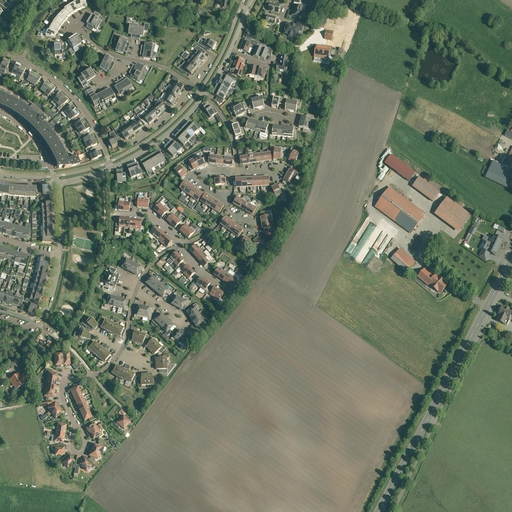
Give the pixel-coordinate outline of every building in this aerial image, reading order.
[(0,3),(0,4),(2,6),(6,9),(9,6),(6,3),(8,0),(1,0),(3,1),(0,3)] [(74,3),(77,11),(82,9),(78,0),(79,1),(74,3)] [(78,0),(82,9),(87,7),(84,0),(78,0)] [(292,11),(291,16),(301,17),(302,9),(305,10),(305,6),(307,6),(307,4),(300,0),(300,3),(300,6),(295,6),(295,9),(295,10),(294,12),(292,11)] [(268,11),(278,13),(279,11),(280,11),(280,10),(280,9),(279,8),(280,6),(272,4),(273,1),(270,1),(269,4),(270,4),(268,11)] [(77,11),(74,3),(69,6),(73,13),(77,11)] [(73,13),(69,6),(64,9),(69,16),(73,13)] [(57,16),(64,22),(67,19),(61,12),(57,16)] [(265,14),(264,18),(267,19),(266,23),(266,24),(270,25),(270,24),(274,25),(276,18),(275,18),(270,17),(271,14),(265,13),(265,14)] [(91,15),(89,19),(99,25),(101,21),(97,19),(98,18),(91,15)] [(54,21),(61,26),(64,22),(57,16),(54,21)] [(99,25),(89,19),(86,24),(92,28),(93,27),(97,29),(99,25)] [(496,19),(491,25),(495,28),(500,22),(496,19)] [(58,30),(61,26),(54,21),(51,26),(58,30)] [(135,38),(138,26),(138,23),(133,22),(132,25),(130,25),(131,24),(130,24),(130,27),(129,34),(133,34),(132,38),(135,38)] [(302,31),(303,25),(297,23),(296,27),(295,27),(295,26),(295,27),(292,26),(292,25),(292,26),(287,24),(284,34),(289,35),(288,37),(292,38),(292,36),(297,38),(299,31),(302,31)] [(143,36),(144,31),(147,31),(149,25),(145,24),(145,26),(145,27),(138,26),(135,38),(139,39),(139,36),(143,36)] [(56,34),(58,30),(51,26),(48,31),(56,34)] [(54,39),(56,34),(48,31),(47,30),(45,36),(54,39)] [(326,30),(325,39),(332,40),(333,31),(326,30)] [(76,35),(71,38),(77,46),(81,44),(79,42),(80,41),(76,35)] [(119,38),(116,44),(128,48),(129,45),(126,44),(127,40),(121,38),(118,37),(117,37),(119,38)] [(71,47),(73,49),(77,46),(71,38),(67,41),(71,47)] [(253,48),(255,42),(245,38),(240,50),(247,52),(249,47),(253,48)] [(216,46),(215,45),(216,43),(211,40),(210,42),(207,40),(205,43),(200,39),(197,44),(204,48),(206,46),(213,50),(216,46)] [(258,44),(255,42),(253,48),(252,49),(256,50),(253,57),(258,59),(263,49),(262,49),(262,50),(257,47),(258,44)] [(127,51),(128,48),(116,44),(114,51),(113,51),(116,52),(123,54),(124,50),(127,51)] [(142,48),(141,51),(154,53),(155,46),(156,46),(153,45),(146,44),(145,48),(142,48)] [(316,45),(314,57),(318,58),(317,60),(320,61),(321,58),(328,59),(330,47),(316,45)] [(199,53),(202,50),(197,46),(194,49),(197,51),(194,56),(202,63),(205,58),(199,53)] [(263,49),(258,59),(259,58),(264,60),(267,54),(271,56),(273,49),(269,48),(268,51),(263,49)] [(152,60),(154,53),(141,51),(141,54),(144,55),(143,59),(150,60),(154,60),(152,60)] [(104,55),(101,62),(113,67),(114,65),(111,63),(113,59),(106,56),(107,56),(104,55),(103,55),(104,55)] [(187,57),(197,66),(201,62),(202,63),(194,56),(192,58),(189,56),(187,57)] [(280,65),(277,65),(276,72),(286,74),(287,67),(286,67),(288,57),(281,56),(280,65)] [(197,66),(187,57),(186,59),(189,62),(187,64),(195,71),(194,70),(197,66)] [(244,66),(241,65),(243,61),(236,59),(232,69),(236,71),(235,75),(241,77),(243,71),(244,66)] [(0,72),(4,74),(4,73),(8,74),(10,68),(7,68),(9,62),(4,60),(2,64),(1,64),(0,67),(0,72)] [(108,69),(111,70),(113,67),(101,62),(98,68),(97,68),(100,70),(100,69),(106,73),(108,69)] [(195,71),(187,64),(183,68),(180,66),(177,69),(182,73),(185,70),(191,75),(195,71)] [(13,70),(10,68),(8,74),(11,76),(12,74),(16,76),(20,67),(15,65),(13,70)] [(132,69),(143,75),(146,69),(147,69),(144,68),(138,65),(136,68),(133,67),(132,69)] [(20,67),(16,76),(20,78),(19,80),(22,81),(25,76),(23,75),(25,69),(20,67)] [(85,71),(91,79),(95,76),(90,69),(91,69),(89,67),(89,68),(85,71)] [(246,75),(255,77),(257,68),(251,67),(250,72),(247,71),(246,75)] [(262,69),(257,68),(255,77),(264,79),(264,75),(262,74),(262,69)] [(140,82),(143,75),(132,69),(130,73),(133,74),(131,78),(138,81),(141,83),(141,82),(140,82)] [(80,73),(87,84),(88,84),(86,82),(91,79),(85,71),(80,74),(80,73)] [(28,84),(29,83),(30,84),(36,75),(31,72),(28,77),(25,76),(22,81),(21,84),(23,85),(28,84)] [(86,85),(87,84),(80,73),(81,76),(79,77),(78,76),(76,78),(78,81),(78,80),(84,89),(88,87),(86,85)] [(36,75),(30,84),(35,86),(35,85),(38,87),(40,85),(37,83),(40,78),(36,75)] [(223,76),(221,81),(231,86),(235,79),(228,75),(227,78),(224,76),(223,76)] [(175,81),(172,86),(181,92),(184,87),(177,83),(179,80),(173,76),(172,79),(175,81)] [(119,81),(126,92),(132,88),(133,89),(131,86),(128,80),(124,82),(122,79),(119,81)] [(126,92),(119,81),(117,83),(119,86),(115,88),(119,94),(120,97),(121,96),(120,96),(126,92)] [(231,86),(221,81),(218,86),(232,93),(233,91),(229,89),(231,86)] [(40,85),(38,87),(41,89),(40,90),(44,93),(50,85),(46,82),(42,86),(40,85)] [(50,85),(44,93),(48,96),(49,95),(51,97),(53,95),(51,93),(55,89),(50,85)] [(166,89),(177,96),(180,91),(181,92),(172,86),(170,89),(167,87),(166,89)] [(231,95),(232,93),(218,86),(216,90),(226,96),(227,93),(231,95)] [(168,93),(166,95),(175,101),(176,101),(175,100),(177,96),(166,89),(164,88),(163,90),(168,93)] [(115,98),(111,90),(111,89),(106,92),(110,101),(115,98),(116,99),(115,97),(115,98)] [(226,96),(216,90),(213,95),(217,97),(215,100),(222,103),(226,96)] [(105,103),(110,101),(106,92),(101,94),(105,103)] [(47,126),(45,123),(44,122),(50,117),(47,113),(43,109),(38,105),(35,103),(31,100),(28,97),(26,100),(32,105),(29,109),(30,109),(29,110),(25,107),(21,104),(17,102),(13,100),(8,97),(4,95),(0,93),(0,105),(0,106),(3,107),(7,109),(12,112),(14,114),(18,116),(23,119),(29,125),(32,128),(38,134),(41,138),(43,140),(46,145),(49,149),(51,151),(53,156),(55,160),(57,164),(58,167),(58,168),(63,166),(64,168),(63,168),(71,167),(80,165),(76,157),(69,160),(68,160),(67,159),(65,155),(63,151),(61,146),(58,142),(56,138),(53,134),(50,131),(51,131),(55,128),(57,131),(60,134),(63,132),(60,129),(57,124),(54,120),(47,126)] [(55,97),(53,95),(51,97),(54,100),(53,101),(56,104),(63,97),(59,93),(55,97)] [(89,95),(90,98),(89,98),(91,102),(92,102),(94,105),(95,108),(97,107),(97,106),(100,104),(101,107),(95,95),(94,95),(93,93),(89,95)] [(101,106),(105,103),(101,94),(96,97),(95,95),(101,107),(101,106)] [(173,106),(175,101),(166,95),(163,100),(160,98),(159,101),(164,104),(166,101),(173,106)] [(265,96),(256,99),(259,109),(262,107),(264,106),(263,102),(266,101),(265,96)] [(273,96),(271,107),(275,108),(277,108),(278,109),(278,104),(281,105),(283,98),(273,96)] [(64,106),(63,105),(67,101),(63,97),(56,104),(59,107),(57,109),(59,111),(64,106)] [(256,108),(259,109),(256,99),(251,100),(251,98),(247,99),(250,108),(253,107),(253,109),(256,108)] [(287,110),(290,112),(292,102),(287,101),(287,99),(284,98),(283,105),(286,105),(285,110),(287,110)] [(154,106),(161,113),(165,109),(156,100),(154,101),(157,104),(154,106)] [(244,102),(237,107),(242,116),(244,113),(246,112),(245,110),(248,109),(244,102)] [(301,103),(292,102),(290,112),(293,112),(296,112),(297,107),(300,108),(301,103)] [(150,105),(148,107),(157,117),(161,113),(154,106),(152,108),(150,105)] [(209,106),(209,105),(204,109),(206,112),(204,114),(208,120),(217,113),(212,106),(210,107),(209,106)] [(65,113),(67,116),(75,110),(72,106),(67,110),(66,109),(61,113),(62,116),(65,113)] [(157,117),(148,107),(146,108),(149,111),(146,113),(153,121),(153,120),(157,117)] [(238,116),(242,116),(237,107),(232,109),(231,107),(228,109),(231,115),(234,113),(236,117),(238,116)] [(75,110),(67,116),(70,120),(71,119),(74,122),(76,120),(74,118),(79,115),(75,110)] [(149,125),(153,121),(146,113),(142,117),(140,114),(137,116),(141,121),(144,119),(149,125)] [(301,119),(299,122),(309,124),(311,119),(313,120),(314,116),(307,115),(306,118),(302,117),(301,119)] [(135,120),(133,122),(138,130),(143,127),(135,116),(133,117),(135,120)] [(76,120),(74,122),(75,125),(74,126),(77,130),(85,125),(82,120),(78,123),(76,120)] [(243,128),(251,130),(254,120),(251,120),(248,120),(248,122),(246,121),(243,128)] [(128,121),(126,122),(134,133),(138,130),(133,122),(130,124),(128,121)] [(130,136),(134,133),(126,122),(124,123),(127,126),(124,128),(130,137),(130,136)] [(190,122),(186,126),(195,134),(201,128),(195,123),(193,125),(190,122),(190,123),(190,122)] [(308,130),(309,124),(299,122),(300,125),(299,127),(304,129),(303,132),(309,133),(310,130),(308,130)] [(263,123),(260,133),(267,135),(269,129),(267,128),(268,126),(266,125),(263,123)] [(85,125),(77,130),(80,134),(81,133),(83,136),(85,135),(84,132),(88,129),(85,125)] [(236,138),(244,135),(242,128),(239,129),(238,125),(237,125),(238,125),(236,126),(232,127),(236,138)] [(186,126),(183,130),(194,141),(196,139),(192,137),(195,134),(186,126)] [(270,136),(277,136),(278,126),(275,127),(273,127),(273,129),(271,129),(270,136)] [(511,127),(510,132),(506,130),(503,136),(511,140),(511,127)] [(130,137),(124,128),(119,131),(117,128),(115,130),(118,135),(121,134),(126,140),(130,137)] [(193,143),(194,141),(183,130),(179,134),(187,142),(190,140),(193,143)] [(117,146),(117,144),(114,139),(117,137),(114,132),(109,134),(111,137),(108,139),(109,142),(107,143),(109,148),(112,147),(112,148),(117,146)] [(185,145),(187,142),(179,134),(175,138),(175,139),(187,149),(188,147),(185,145)] [(85,135),(83,136),(84,139),(83,140),(85,144),(94,140),(91,135),(86,137),(85,135)] [(94,140),(85,144),(87,149),(85,150),(87,153),(93,150),(91,148),(96,145),(94,140)] [(172,141),(169,145),(177,153),(183,147),(177,142),(175,144),(172,141)] [(171,159),(177,153),(169,145),(165,149),(168,152),(166,154),(171,159)] [(283,154),(280,154),(281,150),(274,149),(274,159),(273,159),(274,159),(274,160),(277,161),(277,160),(284,160),(283,160),(283,154)] [(101,156),(99,151),(94,153),(93,150),(87,153),(88,156),(90,155),(92,161),(98,159),(97,158),(101,156)] [(262,151),(264,162),(271,161),(270,153),(270,150),(267,151),(267,154),(263,154),(262,151)] [(264,162),(262,151),(260,152),(260,155),(256,155),(255,152),(257,163),(264,162)] [(160,152),(155,155),(161,164),(168,160),(164,154),(162,155),(160,152)] [(248,153),(250,164),(257,163),(255,152),(253,153),(253,156),(249,156),(248,153)] [(292,162),(291,163),(294,164),(294,163),(295,164),(295,163),(299,154),(293,152),(292,155),(289,154),(286,159),(285,159),(292,162)] [(209,164),(216,165),(217,154),(217,157),(212,156),(212,153),(210,153),(210,156),(209,156),(209,164)] [(250,164),(248,153),(246,154),(246,157),(241,158),(242,165),(250,164)] [(219,154),(217,154),(216,165),(223,165),(224,155),(224,158),(220,157),(219,154)] [(155,155),(150,157),(158,171),(160,170),(158,166),(161,164),(155,155)] [(223,165),(230,166),(231,159),(227,158),(227,155),(224,155),(223,165)] [(391,155),(385,164),(409,181),(415,173),(391,155)] [(150,157),(146,160),(152,170),(154,168),(157,172),(158,171),(150,157)] [(200,157),(195,159),(199,168),(202,167),(202,166),(208,163),(207,163),(204,158),(201,159),(200,157)] [(197,170),(199,168),(195,159),(190,162),(191,165),(188,166),(191,171),(190,172),(196,169),(197,170)] [(149,172),(152,170),(146,160),(141,163),(149,176),(151,175),(149,172)] [(138,164),(133,166),(136,177),(144,174),(142,167),(139,168),(138,164)] [(128,179),(136,177),(133,166),(127,168),(129,171),(126,172),(128,179)] [(185,177),(184,176),(189,172),(188,172),(184,167),(182,169),(180,167),(175,171),(181,178),(181,179),(182,178),(182,179),(185,177)] [(288,172),(286,175),(295,180),(298,175),(295,173),(297,171),(292,168),(292,167),(288,173),(288,172)] [(511,176),(490,167),(485,178),(507,188),(511,177),(511,176)] [(126,176),(123,176),(122,172),(116,173),(117,175),(114,175),(115,184),(126,183),(126,176)] [(225,182),(225,175),(225,176),(219,176),(219,179),(215,179),(215,186),(225,185),(225,186),(225,185),(226,185),(226,182),(225,182)] [(292,185),(295,180),(286,175),(285,178),(282,184),(283,183),(288,186),(288,187),(293,189),(294,186),(292,185)] [(439,193),(419,178),(413,187),(433,202),(439,193)] [(181,194),(182,195),(190,184),(188,183),(187,183),(185,182),(180,189),(183,191),(181,194)] [(190,184),(182,195),(184,196),(186,193),(189,195),(194,188),(192,187),(192,186),(190,184)] [(272,188),(271,188),(271,189),(272,188),(276,198),(281,195),(282,198),(285,196),(285,197),(286,197),(283,190),(280,185),(281,184),(275,187),(274,186),(271,187),(272,188)] [(191,201),(199,191),(197,189),(196,190),(194,188),(189,195),(191,197),(190,200),(191,201)] [(425,214),(390,188),(387,192),(375,207),(411,233),(422,219),(422,218),(425,214)] [(199,191),(191,201),(192,202),(195,200),(198,202),(203,195),(200,193),(201,192),(199,191)] [(204,208),(211,197),(209,195),(208,196),(206,194),(201,202),(204,203),(202,207),(204,208)] [(164,207),(160,203),(164,199),(162,197),(156,204),(158,206),(154,210),(158,214),(164,207)] [(210,208),(215,200),(213,199),(213,198),(211,197),(204,208),(205,209),(207,206),(210,208)] [(130,203),(125,202),(124,211),(129,212),(130,206),(133,207),(133,199),(130,198),(130,203)] [(240,208),(245,199),(243,198),(241,200),(237,198),(233,204),(240,208)] [(471,216),(447,198),(435,215),(459,232),(471,216)] [(143,208),(144,199),(138,199),(135,199),(135,201),(138,202),(137,208),(143,208)] [(240,208),(246,212),(251,203),(249,201),(247,204),(244,202),(245,199),(240,208)] [(213,214),(220,202),(218,201),(217,202),(215,200),(210,208),(213,209),(211,213),(213,214)] [(116,204),(119,205),(118,211),(124,211),(125,202),(119,202),(116,202),(116,204)] [(220,202),(213,214),(214,215),(216,212),(219,214),(224,206),(222,205),(222,204),(220,202)] [(251,203),(246,212),(252,215),(256,209),(257,206),(259,204),(257,203),(255,205),(254,207),(250,205),(251,203)] [(168,215),(169,214),(170,213),(168,211),(164,207),(158,214),(162,218),(166,213),(168,215)] [(170,213),(169,214),(171,216),(167,221),(171,225),(177,218),(173,214),(172,214),(170,213)] [(261,224),(271,222),(270,216),(267,217),(267,214),(261,215),(260,214),(261,221),(260,221),(261,224)] [(125,219),(120,218),(119,224),(116,224),(115,232),(119,232),(120,227),(124,228),(125,219)] [(181,222),(177,218),(171,225),(175,228),(179,224),(181,226),(182,225),(183,224),(181,222)] [(223,231),(230,220),(228,218),(228,219),(225,218),(220,225),(223,227),(221,230),(223,231)] [(380,257),(393,236),(365,219),(363,224),(367,227),(365,229),(368,231),(369,230),(373,232),(367,241),(366,240),(354,259),(366,267),(375,254),(380,257)] [(141,227),(142,221),(136,220),(135,229),(141,230),(141,229),(143,230),(144,227),(141,227)] [(229,231),(234,224),(232,222),(233,222),(230,220),(223,231),(224,232),(227,229),(229,231)] [(271,228),(271,222),(261,224),(261,227),(262,227),(263,233),(264,233),(263,233),(269,232),(270,232),(275,231),(274,227),(271,228)] [(13,227),(14,225),(9,223),(8,226),(5,234),(11,236),(13,227)] [(182,225),(184,227),(180,232),(184,235),(190,228),(186,225),(183,223),(183,224),(182,225)] [(16,237),(20,224),(18,224),(17,226),(14,225),(13,227),(11,236),(16,237)] [(21,239),(24,230),(24,227),(19,226),(20,224),(16,237),(21,239)] [(232,237),(239,226),(237,225),(234,224),(229,231),(232,233),(230,236),(232,237)] [(236,235),(238,237),(243,230),(241,229),(242,228),(239,226),(232,237),(233,238),(236,235)] [(30,238),(31,229),(24,227),(24,230),(21,239),(26,240),(27,238),(30,238)] [(150,234),(154,237),(160,231),(155,227),(152,232),(149,230),(148,232),(150,233),(150,234)] [(191,228),(190,228),(184,235),(188,239),(195,231),(191,228)] [(157,242),(158,241),(164,234),(160,231),(154,237),(153,238),(157,242)] [(158,241),(162,244),(168,237),(164,234),(158,241)] [(447,242),(439,235),(435,240),(444,246),(447,242)] [(240,247),(245,250),(250,241),(251,241),(250,241),(250,240),(247,238),(247,239),(241,236),(242,237),(239,242),(235,248),(236,248),(239,250),(240,247)] [(261,237),(262,236),(261,236),(256,240),(256,239),(253,241),(254,242),(253,243),(254,242),(260,250),(265,246),(262,243),(265,241),(261,237)] [(503,240),(494,236),(492,240),(484,236),(482,240),(485,242),(487,243),(499,248),(503,240)] [(168,237),(162,244),(166,248),(172,241),(168,237)] [(499,248),(487,243),(483,250),(490,254),(495,256),(499,248)] [(190,251),(193,255),(200,249),(196,245),(194,247),(192,245),(189,247),(189,249),(190,250),(190,251)] [(197,259),(204,253),(200,249),(193,255),(197,259)] [(415,263),(400,249),(391,259),(406,273),(415,263)] [(490,254),(483,250),(482,250),(479,257),(486,263),(490,254)] [(170,259),(173,263),(180,257),(176,253),(170,259)] [(204,253),(197,259),(201,263),(207,257),(204,253)] [(25,256),(22,255),(20,264),(19,266),(24,267),(27,257),(25,257),(25,256)] [(127,270),(131,262),(126,260),(128,257),(125,256),(122,262),(125,263),(122,268),(127,270)] [(179,268),(180,269),(181,267),(179,265),(184,261),(180,257),(173,263),(177,267),(175,269),(176,271),(179,268)] [(207,257),(201,263),(204,267),(209,263),(211,265),(215,261),(213,259),(211,261),(207,257)] [(127,270),(132,273),(136,265),(131,262),(127,270)] [(218,278),(223,271),(218,268),(220,265),(218,264),(214,269),(217,270),(214,275),(218,278)] [(141,268),(141,267),(136,265),(132,273),(137,276),(139,271),(142,272),(143,270),(140,269),(141,268)] [(179,273),(181,271),(185,275),(191,269),(188,265),(183,269),(181,267),(180,269),(177,271),(179,273)] [(107,279),(117,282),(118,277),(114,275),(115,273),(116,270),(110,268),(109,271),(111,271),(109,276),(108,276),(107,279)] [(195,274),(191,269),(185,275),(188,280),(189,279),(190,281),(192,280),(191,278),(195,274)] [(429,274),(424,270),(419,277),(424,281),(429,274)] [(228,273),(223,271),(218,278),(223,281),(228,273)] [(228,273),(223,281),(227,284),(232,276),(228,273)] [(439,278),(436,276),(435,276),(434,278),(429,274),(424,281),(428,285),(429,284),(432,286),(432,287),(437,291),(438,291),(440,293),(441,293),(447,286),(447,285),(444,283),(444,282),(439,278)] [(152,277),(151,278),(149,276),(147,278),(150,280),(146,284),(150,287),(156,280),(152,277)] [(232,276),(227,284),(232,287),(235,282),(238,283),(239,281),(237,280),(237,279),(232,276)] [(196,285),(200,288),(206,281),(201,278),(198,283),(195,281),(192,286),(194,288),(196,285)] [(43,287),(45,282),(36,279),(34,284),(43,287)] [(110,286),(115,288),(117,282),(107,279),(106,282),(107,282),(105,287),(103,286),(102,289),(108,292),(109,288),(110,286)] [(160,284),(156,280),(150,287),(155,291),(160,284)] [(205,291),(208,293),(209,291),(207,289),(210,284),(206,281),(200,288),(205,292),(205,291)] [(34,284),(33,290),(42,293),(43,287),(34,284)] [(160,284),(155,291),(159,294),(164,287),(160,284)] [(170,294),(168,292),(169,291),(164,287),(159,294),(163,298),(166,294),(169,296),(170,294)] [(210,295),(214,298),(219,291),(215,287),(211,292),(209,291),(208,293),(210,294),(210,295)] [(40,298),(42,293),(33,290),(31,295),(40,298)] [(2,302),(7,304),(10,295),(11,292),(9,291),(8,293),(6,292),(5,294),(2,302)] [(221,299),(224,294),(219,291),(214,298),(213,299),(218,302),(217,304),(219,305),(223,300),(221,299)] [(177,307),(181,298),(177,296),(178,295),(175,293),(172,298),(174,300),(172,305),(177,307)] [(16,294),(15,297),(12,306),(15,307),(16,306),(18,306),(18,305),(21,306),(23,300),(23,299),(23,297),(16,294)] [(40,298),(31,295),(29,300),(31,301),(37,303),(38,303),(40,298)] [(108,305),(113,307),(116,298),(110,297),(109,302),(106,301),(104,307),(107,308),(108,305)] [(181,298),(177,307),(182,310),(184,305),(187,307),(190,301),(187,300),(186,301),(181,298)] [(126,301),(121,299),(119,308),(124,310),(124,308),(127,309),(128,307),(125,306),(126,301)] [(36,309),(37,303),(31,301),(31,303),(30,307),(28,312),(34,315),(36,309)] [(190,318),(198,313),(195,308),(197,307),(196,304),(190,308),(192,310),(187,313),(190,318)] [(142,319),(144,308),(139,307),(138,312),(135,312),(134,318),(137,318),(142,319)] [(505,309),(503,307),(502,307),(502,308),(499,315),(498,315),(499,316),(496,320),(496,321),(497,321),(505,325),(506,325),(505,325),(508,320),(511,312),(511,311),(511,312),(509,311),(509,310),(505,308),(505,309)] [(148,320),(151,320),(152,314),(149,314),(150,308),(144,308),(142,319),(148,320)] [(193,322),(201,318),(198,313),(190,318),(193,322)] [(155,321),(159,325),(165,319),(161,315),(157,318),(155,316),(154,318),(156,320),(155,321)] [(89,325),(89,326),(95,330),(98,326),(94,321),(94,320),(92,318),(91,319),(91,318),(87,323),(84,321),(82,324),(86,328),(89,325)] [(201,318),(193,322),(196,327),(201,324),(203,327),(205,326),(203,323),(204,322),(201,318)] [(169,322),(165,319),(159,325),(163,329),(169,322)] [(106,330),(110,322),(105,320),(105,321),(102,321),(100,325),(100,326),(100,325),(102,326),(101,328),(106,330)] [(110,335),(115,324),(110,322),(106,330),(107,332),(109,332),(109,334),(110,335)] [(169,322),(163,329),(167,333),(165,334),(167,337),(171,332),(169,330),(173,326),(169,322)] [(84,332),(86,329),(83,328),(83,327),(81,326),(81,325),(79,324),(78,324),(77,326),(80,327),(79,330),(82,331),(79,337),(80,337),(80,338),(82,339),(83,339),(89,340),(91,335),(89,334),(86,333),(84,332)] [(114,335),(116,335),(119,326),(115,324),(110,335),(111,335),(112,334),(114,335)] [(123,336),(125,331),(124,330),(124,329),(119,326),(116,335),(120,337),(121,335),(123,336)] [(137,343),(141,333),(132,331),(131,333),(134,334),(134,335),(133,342),(137,343)] [(179,342),(184,334),(179,331),(176,335),(174,334),(171,339),(173,341),(174,340),(179,342)] [(141,333),(137,343),(142,345),(145,339),(145,338),(148,339),(149,336),(141,333)] [(184,334),(179,342),(184,345),(183,346),(186,348),(189,343),(186,341),(189,336),(184,334)] [(152,342),(151,343),(147,348),(150,351),(158,344),(151,338),(149,340),(152,342)] [(89,349),(93,353),(99,346),(95,342),(93,344),(92,343),(92,342),(88,346),(90,348),(89,349)] [(101,347),(99,346),(93,353),(93,354),(96,356),(106,345),(104,344),(102,346),(101,347)] [(162,348),(158,344),(150,351),(154,355),(160,350),(162,352),(166,348),(164,346),(162,348)] [(108,347),(106,345),(96,356),(99,359),(101,359),(107,352),(105,351),(105,349),(108,347)] [(111,356),(107,352),(101,359),(105,363),(106,361),(108,363),(111,359),(112,358),(111,359),(109,357),(111,356)] [(54,356),(55,367),(69,366),(68,355),(54,356)] [(164,359),(163,359),(156,360),(156,365),(167,364),(167,359),(169,358),(169,355),(163,355),(164,359)] [(18,359),(13,363),(20,373),(26,369),(22,364),(25,362),(22,357),(18,359)] [(71,366),(76,371),(81,366),(76,361),(71,366)] [(156,365),(157,370),(163,370),(164,370),(164,374),(167,373),(167,364),(156,365)] [(123,369),(121,368),(117,376),(118,377),(122,379),(128,366),(126,365),(124,368),(123,369)] [(113,374),(117,376),(121,368),(117,366),(116,368),(114,367),(114,366),(114,367),(111,371),(113,373),(113,374)] [(125,381),(126,381),(130,372),(128,371),(129,370),(130,367),(128,366),(122,379),(125,381)] [(47,379),(58,381),(59,379),(57,378),(57,375),(52,374),(52,370),(46,369),(45,373),(48,373),(47,379)] [(135,375),(130,372),(126,381),(131,383),(132,382),(134,382),(136,378),(137,377),(136,378),(134,377),(135,375)] [(22,376),(20,377),(18,374),(9,380),(16,389),(30,380),(25,373),(22,375),(22,376)] [(147,386),(147,375),(142,375),(142,378),(138,379),(139,389),(142,389),(142,386),(147,386)] [(147,375),(147,386),(157,385),(156,382),(153,382),(153,381),(152,375),(147,375)] [(70,395),(71,397),(80,393),(77,387),(74,389),(70,391),(72,394),(70,395)] [(56,395),(56,393),(45,391),(44,397),(46,397),(46,401),(48,401),(48,398),(53,399),(54,395),(56,395)] [(80,393),(71,397),(71,399),(73,398),(75,401),(82,398),(80,393)] [(82,398),(75,401),(76,404),(74,405),(75,407),(84,403),(82,398)] [(47,409),(50,412),(47,414),(48,416),(51,414),(60,407),(59,405),(57,406),(55,403),(47,409)] [(79,411),(87,408),(84,403),(75,407),(76,409),(78,408),(79,411)] [(64,412),(60,407),(51,414),(55,419),(58,416),(59,417),(60,415),(64,412)] [(80,417),(89,412),(87,408),(79,411),(81,414),(79,415),(80,417)] [(91,418),(89,412),(80,417),(81,419),(83,418),(84,421),(88,419),(91,418)] [(130,423),(123,417),(121,415),(113,424),(119,429),(121,426),(124,430),(130,423)] [(57,424),(56,430),(65,431),(66,425),(65,425),(66,423),(60,422),(60,424),(57,424)] [(87,434),(88,436),(100,427),(98,425),(96,427),(94,424),(86,429),(88,432),(87,434)] [(100,427),(88,436),(89,437),(91,436),(93,439),(101,434),(98,431),(101,429),(100,427)] [(47,448),(51,448),(51,450),(55,450),(55,456),(64,455),(64,451),(66,451),(66,448),(64,449),(64,448),(62,448),(62,445),(47,447),(47,448)] [(90,448),(89,450),(99,454),(102,448),(93,445),(92,448),(90,448)] [(89,460),(93,464),(95,459),(97,459),(99,454),(89,450),(88,452),(90,453),(89,456),(90,457),(89,460)] [(66,456),(58,463),(61,466),(63,464),(67,468),(74,462),(71,459),(73,457),(71,456),(69,457),(68,458),(66,456)] [(93,469),(95,467),(93,464),(89,460),(88,459),(86,461),(84,460),(83,459),(81,461),(82,462),(80,465),(86,471),(90,467),(93,469)]
